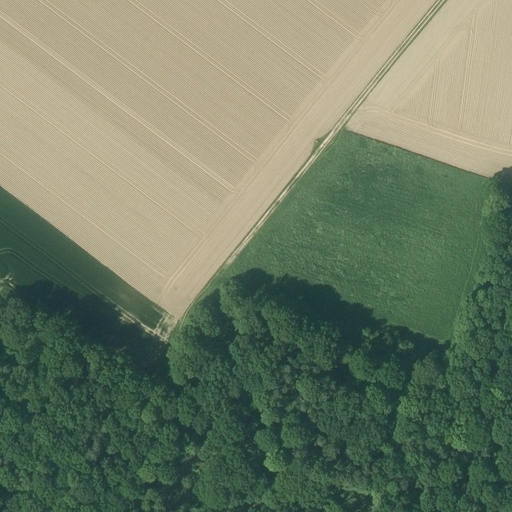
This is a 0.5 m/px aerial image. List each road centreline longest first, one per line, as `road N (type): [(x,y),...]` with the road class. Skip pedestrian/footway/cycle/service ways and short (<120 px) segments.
road 1 (track): [(442,0),(224,267)]
road 2 (track): [(0,300),(7,293),(170,389),(189,326),(224,267)]
road 3 (track): [(458,361),(213,281)]
road 4 (track): [(421,511),(473,293)]
road 5 (track): [(111,511),(154,438),(170,389)]
